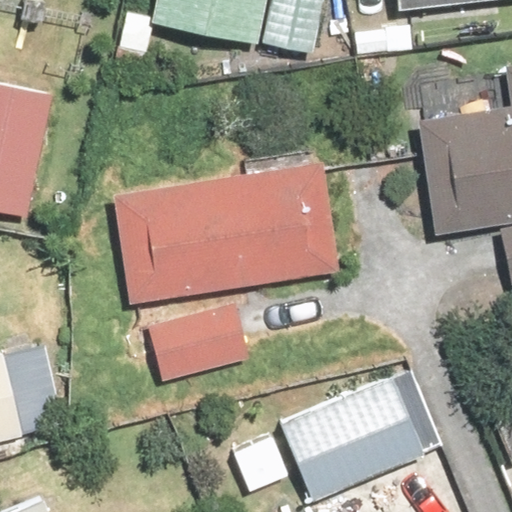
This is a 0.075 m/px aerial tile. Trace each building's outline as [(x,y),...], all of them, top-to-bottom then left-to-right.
[(259,39),(266,0),(157,0),(153,20),(259,39)] [(149,15),(120,10),(109,70),(138,75),(149,15)] [(419,118),(436,231),(511,219),(511,64),(505,66),(511,104),(419,118)] [(55,92),(0,80),(0,209),(29,215),(55,92)] [(114,192),(130,300),(339,269),(323,161),(114,192)] [(235,299),(145,323),(161,381),(250,357),(235,299)] [(11,347),(0,349),(0,433),(29,427),(11,347)] [(511,369),(481,380),(508,461),(511,459),(511,369)] [(395,377),(280,424),(312,500),(427,452),(395,377)] [(398,511),(396,489),(350,495),(352,511),(398,511)] [(49,511),(45,500),(15,511),(49,511)]
